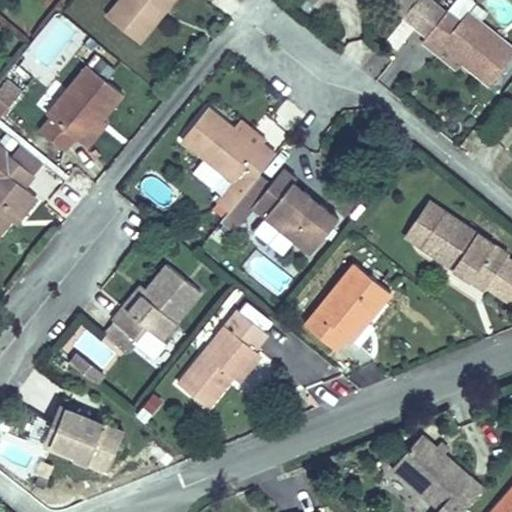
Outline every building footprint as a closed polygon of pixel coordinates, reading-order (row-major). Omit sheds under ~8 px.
[(139,43),(174,0),(120,0),(107,17),(139,43)] [(309,0),(326,13),(335,0),(353,0),(354,0),(353,0),(309,0)] [(403,17),(416,0),(395,0),(390,6),(403,17)] [(417,28),(436,4),(430,0),(416,0),(403,17),(417,28)] [(467,12),(475,2),(472,0),(456,0),(447,11),(460,21),(467,12)] [(427,36),(446,13),(436,4),(417,28),(427,36)] [(511,58),(511,47),(467,12),(460,21),(447,11),(446,13),(427,36),(424,40),(437,51),(442,46),(463,63),(491,85),(511,58)] [(463,63),(442,46),(437,51),(458,69),(463,63)] [(114,70),(100,58),(92,68),(103,78),(106,80),(114,70)] [(103,119),(123,94),(106,80),(103,78),(88,65),(48,115),(52,117),(41,131),(64,150),(75,137),(79,140),(98,117),(102,119),(103,119)] [(0,118),(18,97),(3,85),(0,88),(0,118)] [(260,173),(276,154),(263,144),(260,149),(235,129),(208,107),(182,139),(205,158),(224,174),(225,174),(234,182),(217,202),(218,203),(229,212),(260,173)] [(87,146),(107,122),(103,119),(102,119),(98,117),(79,140),(87,146)] [(266,140),(242,121),(235,129),(260,149),(263,144),(266,140)] [(35,175),(44,163),(21,144),(12,156),(35,175)] [(0,233),(12,219),(33,193),(25,187),(35,175),(12,156),(0,146),(0,233)] [(224,174),(205,158),(193,173),(213,188),(225,174),(224,174)] [(339,219),(321,204),(318,208),(308,200),(311,196),(294,183),(297,179),(284,168),(272,183),(253,206),(254,207),(311,253),(339,219)] [(253,206),(272,183),(260,173),(229,212),(224,218),(221,221),(235,232),(254,207),(253,206)] [(17,223),(38,197),(33,193),(12,219),(17,223)] [(321,204),(311,196),(308,200),(318,208),(321,204)] [(507,257),(509,254),(430,200),(414,224),(429,234),(421,246),(421,247),(448,265),(450,261),(455,265),(453,269),(485,290),(487,287),(507,257)] [(229,212),(218,203),(213,209),(224,218),(229,212)] [(421,246),(429,234),(414,224),(406,236),(421,246)] [(511,260),(507,257),(487,287),(511,303),(511,300),(511,260)] [(367,322),(391,292),(355,263),(305,325),(335,349),(346,336),(361,317),(367,322)] [(162,340),(202,291),(168,264),(147,290),(129,311),(124,307),(113,320),(136,339),(146,326),(162,340)] [(129,311),(147,290),(142,285),(124,307),(129,311)] [(221,377),(226,371),(233,376),(239,381),(251,367),(245,362),(254,350),(268,333),(239,309),(179,384),(208,407),(228,383),(221,377)] [(351,341),(367,322),(361,317),(346,336),(351,341)] [(136,339),(113,320),(103,333),(125,351),(136,339)] [(152,352),(162,340),(146,326),(136,339),(152,352)] [(251,367),(260,355),(254,350),(245,362),(251,367)] [(83,373),(90,364),(77,354),(70,362),(83,373)] [(104,376),(90,364),(83,373),(97,384),(104,376)] [(228,383),(233,376),(226,371),(221,377),(228,383)] [(152,413),(161,402),(154,396),(145,407),(152,413)] [(109,470),(125,432),(59,405),(52,424),(58,427),(51,444),(76,454),(75,457),(109,470)] [(37,412),(28,434),(41,440),(51,418),(37,412)] [(51,444),(58,427),(52,424),(44,445),(75,457),(76,454),(51,444)] [(462,511),(483,488),(444,454),(443,453),(441,456),(435,450),(437,448),(436,447),(422,435),(393,468),(440,508),(436,511),(462,511)] [(444,454),(448,449),(441,442),(436,447),(437,448),(435,450),(441,456),(443,453),(444,454)] [(511,511),(511,486),(489,511),(511,511)]
